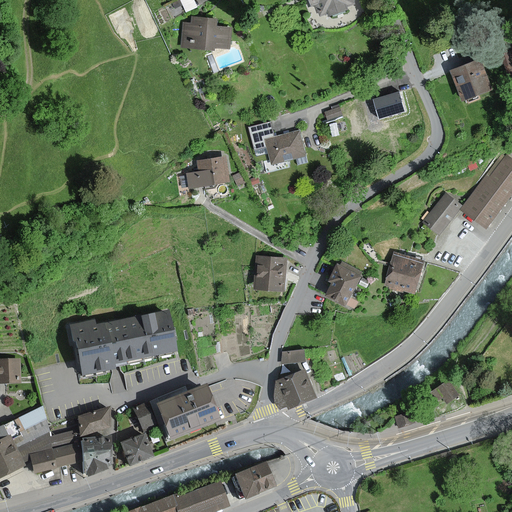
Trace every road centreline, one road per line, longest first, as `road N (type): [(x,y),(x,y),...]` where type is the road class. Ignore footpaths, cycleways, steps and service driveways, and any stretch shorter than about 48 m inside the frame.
road 1 (residential): [(265,433),(276,348),(325,232),(351,203),(434,144),(435,120),(388,0)]
road 2 (residential): [(270,433),(411,347),(511,220)]
road 3 (secondary): [(265,433),(27,511)]
road 4 (track): [(6,114),(29,76),(30,0)]
